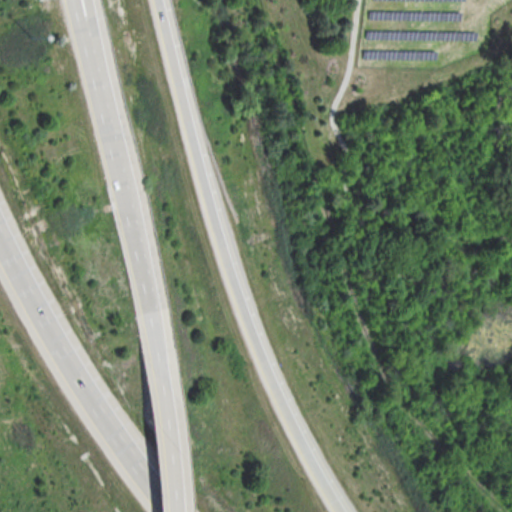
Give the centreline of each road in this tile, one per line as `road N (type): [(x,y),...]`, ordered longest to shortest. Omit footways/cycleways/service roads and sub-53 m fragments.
road 1 (motorway): [(341,511),(283,407),(234,288),(156,0)]
road 2 (motorway): [(158,382),(90,44)]
road 3 (motorway): [(170,511),(60,350),(0,236)]
road 4 (motorway): [(170,511),(158,382)]
